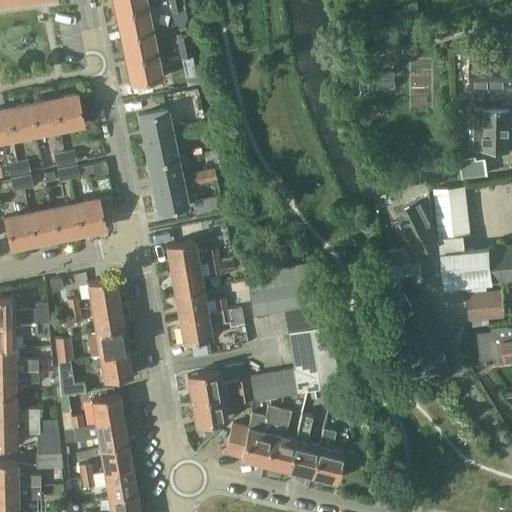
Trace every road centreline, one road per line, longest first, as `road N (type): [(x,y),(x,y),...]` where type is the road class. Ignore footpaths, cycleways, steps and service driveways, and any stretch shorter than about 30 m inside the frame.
road 1 (residential): [(136,243),(85,0)]
road 2 (residential): [(176,473),(136,243)]
road 3 (residential): [(352,511),(176,473)]
road 4 (residential): [(0,270),(136,243)]
